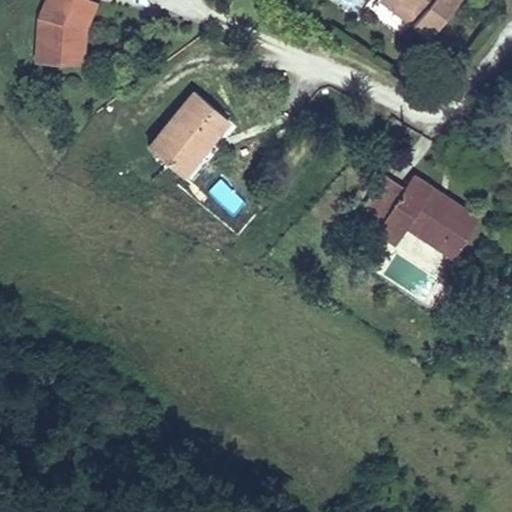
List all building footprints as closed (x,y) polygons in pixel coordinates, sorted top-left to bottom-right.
[(45,0),(39,16),(38,26),(42,26),(41,38),(37,37),(35,58),(82,62),(84,26),(95,2),(91,0),(45,0)] [(454,0),(378,0),(426,37),(454,0)] [(209,135),(214,139),(229,121),(191,90),(145,144),(183,176),(207,147),(202,143),(209,135)] [(207,147),(214,139),(209,135),(202,143),(207,147)] [(404,187),(386,175),(357,216),(395,242),(407,225),(454,257),(478,220),(411,175),(404,187)]
